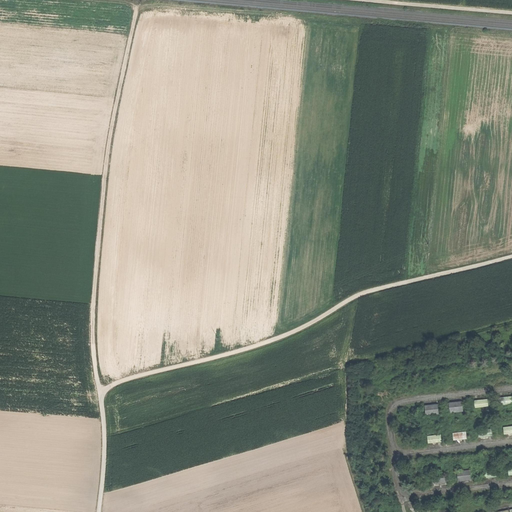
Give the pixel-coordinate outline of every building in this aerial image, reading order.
[(511,395),(500,396),(501,404),(511,403),(511,395)] [(488,398),(475,399),(476,407),(489,406),(488,398)] [(463,401),(450,402),(451,413),(464,411),(463,401)] [(439,403),(425,405),(427,415),(440,414),(439,403)] [(492,428),(478,429),(479,438),(493,436),(492,428)] [(467,431),(453,432),(454,440),(468,439),(467,431)] [(442,434),(428,435),(429,443),(442,442),(442,434)] [(497,468),(483,470),(484,478),(498,476),(497,468)] [(471,469),(457,471),(459,481),(472,480),(471,469)] [(445,472),(432,473),(433,484),(447,482),(445,472)]
